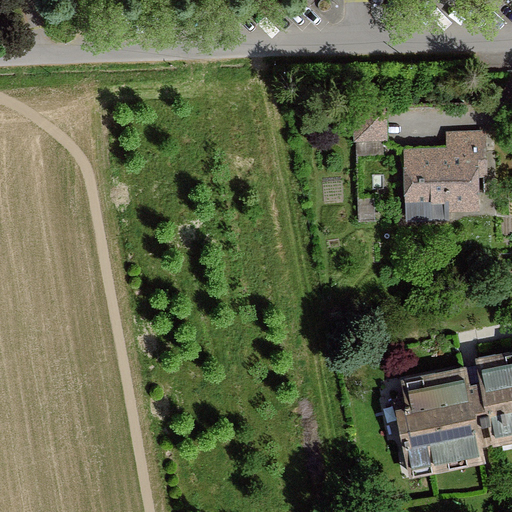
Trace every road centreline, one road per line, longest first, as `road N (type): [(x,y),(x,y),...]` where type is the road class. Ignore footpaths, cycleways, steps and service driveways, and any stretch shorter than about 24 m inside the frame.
road 1 (residential): [(511,41),(0,55)]
road 2 (track): [(260,47),(344,480),(343,511)]
